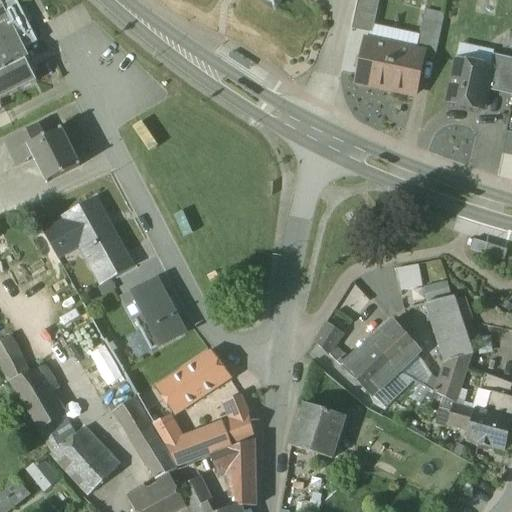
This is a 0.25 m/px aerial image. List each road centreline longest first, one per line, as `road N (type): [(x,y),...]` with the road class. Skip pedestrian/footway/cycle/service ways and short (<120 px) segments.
road 1 (residential): [(275,407),(229,358),(56,51)]
road 2 (residential): [(312,135),(275,407)]
road 3 (tertiary): [(312,135),(115,0)]
road 4 (unknown): [(317,369),(365,408),(511,476)]
road 5 (tertiary): [(511,209),(312,135)]
road 6 (residential): [(343,0),(312,135)]
